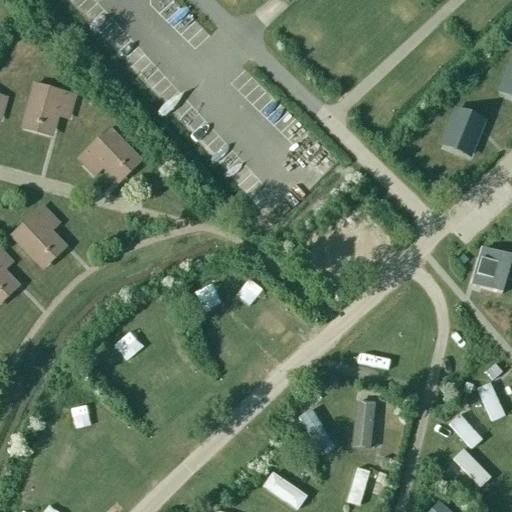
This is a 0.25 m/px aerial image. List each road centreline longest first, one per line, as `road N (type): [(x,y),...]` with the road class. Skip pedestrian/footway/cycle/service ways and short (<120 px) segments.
road 1 (residential): [(138,511),(439,227)]
road 2 (residential): [(328,120),(456,0)]
road 3 (residential): [(328,120),(203,0)]
road 4 (residential): [(439,227),(328,120)]
road 5 (track): [(426,392),(447,290),(415,253)]
road 6 (track): [(302,358),(426,392)]
road 7 (track): [(395,511),(426,392)]
